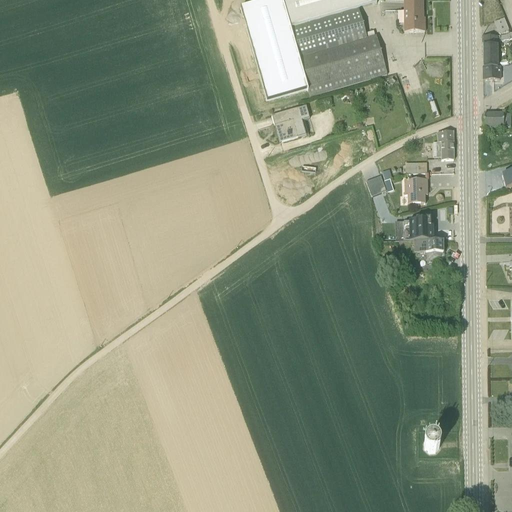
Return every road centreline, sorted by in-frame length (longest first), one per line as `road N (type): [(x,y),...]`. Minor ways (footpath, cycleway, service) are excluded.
road 1 (primary): [(473,511),(467,122)]
road 2 (unclassified): [(0,451),(68,379),(281,222)]
road 3 (unclassified): [(281,222),(417,134),(467,122)]
road 4 (unclassified): [(281,222),(242,107)]
